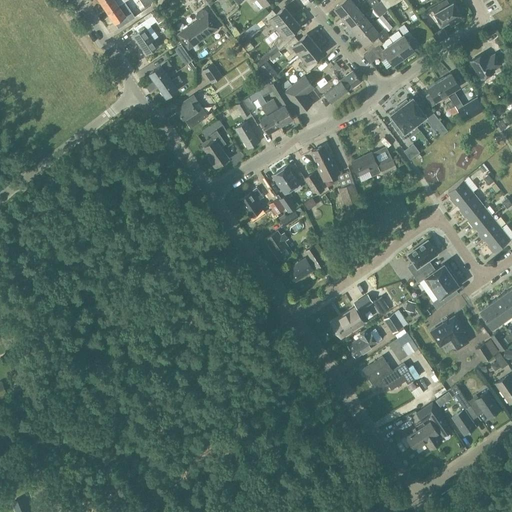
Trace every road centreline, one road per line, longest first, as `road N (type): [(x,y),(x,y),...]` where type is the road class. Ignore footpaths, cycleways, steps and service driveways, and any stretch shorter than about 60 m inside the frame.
road 1 (residential): [(486,277),(438,212),(294,319)]
road 2 (tertiary): [(413,496),(294,319)]
road 3 (residential): [(208,194),(367,107),(382,90)]
road 4 (tertiary): [(0,199),(137,92)]
road 5 (tertiary): [(294,319),(208,194)]
road 6 (residential): [(382,90),(485,21),(472,0)]
road 7 (tertiary): [(208,194),(137,92)]
